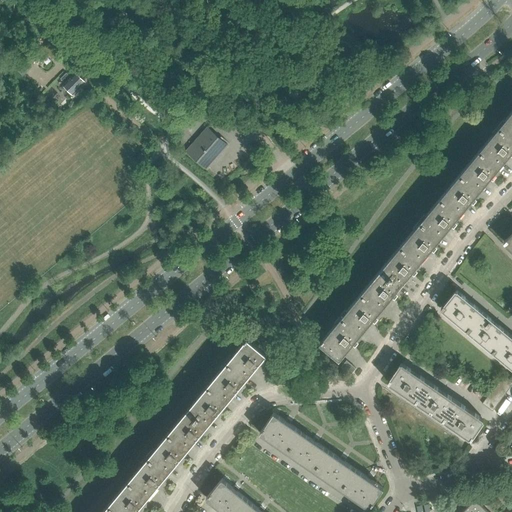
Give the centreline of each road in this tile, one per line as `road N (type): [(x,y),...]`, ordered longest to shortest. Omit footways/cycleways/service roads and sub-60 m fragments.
road 1 (secondary): [(0,454),(511,24)]
road 2 (secondary): [(499,0),(0,414)]
road 3 (residential): [(511,191),(479,224),(362,392)]
road 4 (residential): [(175,511),(212,454),(260,403),(362,392)]
